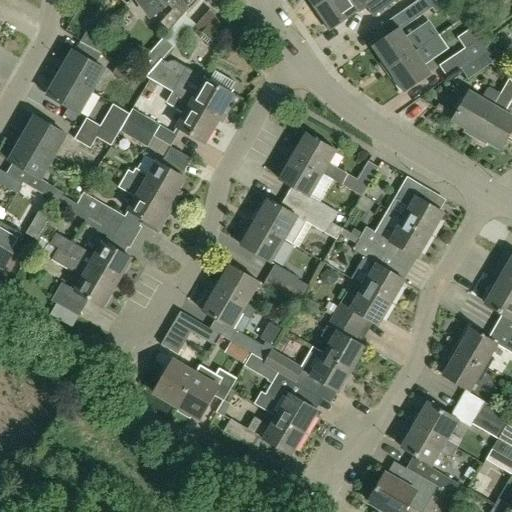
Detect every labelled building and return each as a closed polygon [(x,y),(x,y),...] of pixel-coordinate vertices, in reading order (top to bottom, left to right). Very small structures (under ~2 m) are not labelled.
[(138,0),(152,18),(175,0),(138,0)] [(309,0),(316,8),(327,0),(309,0)] [(358,11),(359,13),(367,7),(374,17),(398,0),(368,0),(369,0),(368,0),(327,0),(316,8),(331,30),(358,11)] [(372,46),(388,70),(418,49),(411,38),(408,40),(401,30),(433,8),(436,12),(449,3),(446,0),(419,0),(403,12),(402,11),(381,26),(388,36),(372,46)] [(168,34),(184,15),(175,7),(172,10),(158,25),(168,34)] [(81,42),(91,47),(100,32),(90,26),(81,42)] [(440,66),(448,77),(490,49),(473,28),(458,38),(465,48),(440,66)] [(110,37),(100,32),(91,47),(102,53),(110,37)] [(147,76),(146,77),(172,92),(178,81),(197,92),(205,78),(196,73),(182,77),(180,75),(182,71),(182,67),(180,64),(176,62),(172,62),(169,63),(166,68),(159,63),(173,47),(164,38),(137,68),(147,76)] [(426,60),(418,49),(388,70),(404,93),(432,74),(423,62),(426,60)] [(490,49),(448,77),(461,68),(468,79),(495,61),(498,59),(490,49)] [(64,61),(57,71),(91,91),(105,69),(74,51),(67,63),(64,61)] [(135,73),(119,63),(113,74),(129,83),(135,73)] [(78,114),(91,91),(57,71),(51,82),(55,84),(48,96),(78,114)] [(210,81),(205,78),(197,92),(178,81),(172,92),(219,119),(234,95),(230,93),(236,83),(216,71),(210,81)] [(477,134),(502,149),(511,131),(511,116),(505,113),(511,100),(511,80),(510,79),(499,97),(477,134)] [(453,120),(477,134),(499,97),(489,91),(483,101),(469,92),(453,120)] [(205,144),(219,119),(172,92),(166,102),(185,113),(177,127),(205,144)] [(108,124),(119,103),(108,98),(98,119),(108,124)] [(133,109),(126,121),(154,137),(161,126),(133,109)] [(26,126),(19,137),(53,157),(66,134),(36,116),(29,128),(26,126)] [(87,118),(81,129),(97,138),(103,128),(87,118)] [(148,148),(154,137),(126,121),(120,131),(148,148)] [(162,138),(178,144),(182,132),(166,126),(162,138)] [(97,138),(81,129),(75,139),(91,149),(97,138)] [(342,185),(348,175),(330,164),(337,151),(306,133),(293,156),(324,174),(323,174),(342,185)] [(48,197),(58,204),(65,193),(40,179),(53,157),(19,137),(13,147),(17,149),(10,161),(30,173),(24,184),(48,197)] [(310,197),(323,174),(324,174),(293,156),(279,179),(310,197)] [(363,195),(363,196),(379,168),(368,161),(358,180),(351,190),(362,197),(363,195)] [(136,168),(134,173),(129,170),(125,176),(173,204),(175,199),(174,198),(185,178),(157,162),(149,176),(136,168)] [(0,183),(17,194),(23,183),(0,169),(0,183)] [(142,223),(158,232),(168,215),(165,213),(168,207),(170,208),(173,204),(125,176),(119,187),(136,198),(129,211),(144,220),(142,223)] [(411,205),(402,219),(432,236),(445,214),(433,206),(439,196),(410,178),(398,198),(411,205)] [(84,193),(78,204),(119,228),(125,217),(84,193)] [(51,216),(58,204),(48,197),(26,233),(37,240),(51,216)] [(296,215),(281,206),(268,199),(254,222),(293,245),(306,222),(337,240),(343,230),(308,209),(302,205),(296,215)] [(314,199),(308,209),(343,230),(347,222),(336,216),(338,213),(314,199)] [(119,228),(78,204),(77,204),(92,212),(85,223),(107,236),(104,242),(109,245),(119,228)] [(367,227),(360,239),(394,259),(401,248),(419,259),(432,236),(402,219),(393,234),(381,226),(377,233),(367,227)] [(23,236),(0,222),(0,267),(3,270),(23,236)] [(293,245),(254,222),(241,245),(272,263),(285,240),(293,245)] [(96,256),(72,242),(56,233),(50,244),(117,283),(132,259),(109,245),(104,242),(96,256)] [(387,270),(394,259),(360,239),(353,250),(370,260),(357,282),(363,286),(393,303),(406,281),(387,270)] [(83,277),(75,290),(62,283),(52,301),(79,317),(89,299),(103,307),(117,283),(50,244),(49,245),(57,250),(52,259),(83,277)] [(511,257),(499,279),(511,286),(511,257)] [(270,275),(305,295),(294,289),(300,279),(276,264),(270,275)] [(230,265),(216,288),(247,306),(247,305),(260,283),(230,265)] [(299,306),(305,295),(270,275),(263,285),(299,306)] [(511,286),(499,279),(485,304),(511,319),(511,286)] [(379,326),(393,303),(363,286),(356,297),(348,292),(335,315),(362,331),(368,319),(379,326)] [(247,306),(216,288),(211,297),(207,296),(201,306),(204,309),(203,311),(234,329),(242,314),(251,319),(256,310),(247,305),(247,306)] [(355,342),(362,331),(335,315),(328,326),(329,326),(322,337),(330,341),(323,353),(353,371),(366,348),(355,342)] [(197,321),(190,332),(213,345),(220,335),(197,321)] [(381,326),(378,335),(401,345),(405,336),(381,326)] [(498,344),(488,339),(470,328),(457,352),(488,370),(494,358),(491,356),(498,344)] [(253,354),(260,358),(265,361),(272,351),(274,346),(266,342),(264,346),(237,331),(231,341),(253,354)] [(272,351),(265,361),(264,364),(279,373),(296,383),(303,369),(272,351)] [(481,381),(488,370),(457,352),(443,375),(471,391),(478,379),(481,381)] [(340,393),(353,371),(323,353),(310,376),(340,393)] [(260,358),(253,354),(249,361),(252,363),(257,362),(260,358)] [(154,394),(177,407),(197,373),(174,360),(154,394)] [(199,420),(214,395),(224,401),(237,379),(220,369),(212,382),(197,373),(177,407),(199,420)] [(276,416),(305,433),(318,411),(295,397),(301,386),(296,383),(279,373),(266,395),(261,392),(255,404),(276,416)] [(447,443),(460,421),(428,402),(414,424),(446,443),(447,443)] [(479,413),(505,428),(511,418),(485,402),(479,413)] [(499,438),(505,428),(479,413),(472,424),(498,439),(499,438)] [(292,455),(305,433),(276,416),(270,427),(255,418),(248,429),(232,419),(225,431),(251,447),(258,436),(292,455)] [(446,443),(414,424),(401,447),(433,466),(441,453),(448,457),(453,456),(457,449),(447,443),(446,443)] [(493,449),(511,460),(511,447),(506,444),(506,443),(511,433),(511,431),(505,428),(499,438),(498,439),(493,449)] [(511,475),(511,460),(493,449),(486,460),(511,475)] [(419,511),(423,511),(438,487),(437,486),(418,475),(411,488),(386,473),(369,502),(386,511),(404,511),(408,505),(419,511)] [(469,490),(443,475),(437,486),(438,487),(463,501),(469,490)] [(511,511),(511,476),(495,506),(506,511),(511,511)] [(71,511),(79,500),(61,491),(50,507),(58,511),(71,511)]
